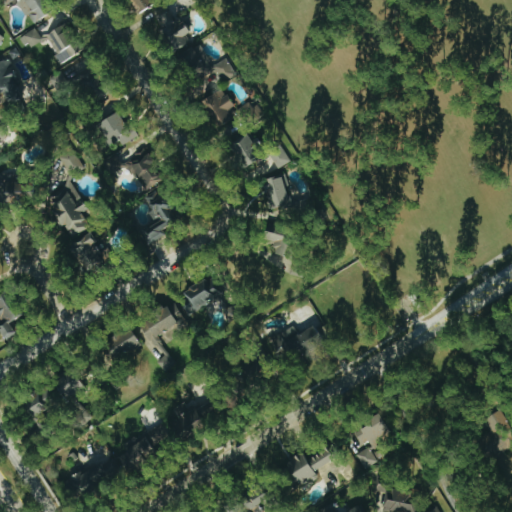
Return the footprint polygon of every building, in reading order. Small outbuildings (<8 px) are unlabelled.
[(52,14),(47,0),(25,0),(33,21),(52,14)] [(156,4),(153,0),(134,0),(143,12),(156,4)] [(174,52),(192,44),(188,35),(191,34),(184,19),(175,23),(169,10),(157,15),(174,52)] [(63,63),(81,52),(65,25),(47,36),(63,63)] [(30,49),(43,40),(35,29),(22,38),(30,49)] [(0,64),(0,83),(7,105),(27,99),(14,60),(0,64)] [(81,95),(102,101),(108,80),(86,75),(81,95)] [(229,110),(233,108),(226,91),(206,98),(217,125),(232,119),(229,110)] [(241,110),(252,125),(264,116),(252,101),(241,110)] [(100,123),(112,149),(135,139),(123,113),(100,123)] [(264,148),(260,138),(252,142),(247,131),(231,138),(245,169),(262,161),(257,150),(264,148)] [(278,170),(292,162),(283,146),(269,153),(278,170)] [(85,170),(75,150),(60,157),(71,177),(85,170)] [(144,192),(164,181),(154,164),(155,164),(147,150),(127,161),(144,192)] [(0,209),(30,203),(26,182),(17,184),(15,172),(0,175),(0,209)] [(273,209),(293,203),(285,175),(265,181),(273,209)] [(91,228),(84,213),(88,211),(75,185),(51,197),(71,238),(91,228)] [(181,223),(164,189),(146,198),(159,224),(140,233),(147,246),(166,236),(164,231),(181,223)] [(297,220),(315,212),(307,196),(282,207),(286,215),(293,212),(297,220)] [(268,229),(266,245),(277,247),(274,269),(303,274),(306,260),(292,258),(296,234),(268,229)] [(110,252),(101,255),(95,236),(74,242),(83,272),(114,263),(110,252)] [(221,295),(208,277),(183,296),(197,313),(221,295)] [(0,296),(0,332),(3,341),(16,336),(11,323),(20,319),(9,293),(0,296)] [(159,337),(179,325),(182,330),(190,326),(177,305),(138,328),(158,360),(165,372),(176,365),(159,337)] [(315,326),(300,336),(294,326),(273,339),(279,350),(285,347),(293,361),(325,341),(315,326)] [(141,347),(133,330),(107,342),(115,359),(141,347)] [(63,399),(86,397),(84,377),(61,379),(63,399)] [(51,389),(27,402),(38,422),(65,407),(62,402),(59,404),(51,389)] [(176,409),(184,428),(218,412),(210,394),(176,409)] [(79,415),(87,424),(94,418),(85,409),(79,415)] [(511,447),(511,436),(502,412),(487,418),(501,452),(511,447)] [(356,450),(371,443),(373,447),(393,437),(384,417),(348,434),(356,450)] [(174,440),(165,423),(148,432),(157,448),(174,440)] [(132,473),(159,455),(147,437),(120,455),(132,473)] [(315,470),(341,456),(334,444),(306,459),(303,453),(285,463),(299,488),(319,476),(315,470)] [(358,454),(365,469),(378,462),(371,448),(358,454)] [(80,496),(123,476),(115,459),(72,479),(80,496)] [(384,511),(414,511),(418,489),(379,484),(378,492),(386,493),(384,511)] [(252,511),(262,511),(263,511),(259,505),(271,496),(262,485),(243,499),(252,511)] [(246,511),(240,501),(227,510),(228,511),(246,511)]
